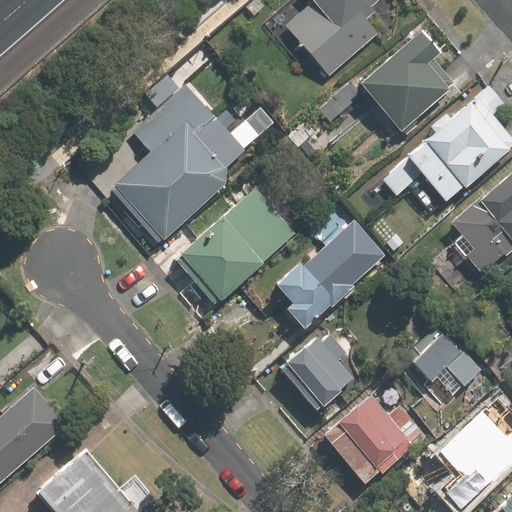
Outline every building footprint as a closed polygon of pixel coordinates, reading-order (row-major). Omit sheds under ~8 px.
[(311,0),(285,22),(324,69),(374,29),(359,10),(371,0),(311,0)] [(434,51),(417,29),(357,78),(398,129),(451,86),(427,57),(434,51)] [(347,75),(319,105),(335,120),(363,91),(347,75)] [(511,144),(511,142),(473,95),(405,150),(445,199),(511,144)] [(233,169),(181,116),(112,183),(164,236),(233,169)] [(511,165),(475,196),(511,240),(511,165)] [(297,233),(255,188),(181,255),(223,301),(297,233)] [(385,254),(351,217),(302,261),(297,256),(271,280),(289,299),(281,306),(303,330),(385,254)] [(445,329),(415,359),(434,378),(447,365),(466,384),(483,367),(445,329)] [(352,381),(316,337),(278,368),(314,412),(352,381)] [(33,388),(0,414),(0,484),(67,429),(33,388)] [(410,444),(369,394),(319,435),(359,485),(410,444)] [(511,435),(511,418),(496,399),(435,448),(460,478),(511,435)] [(142,511),(86,448),(38,490),(57,511),(142,511)] [(511,487),(501,496),(511,509),(511,487)]
